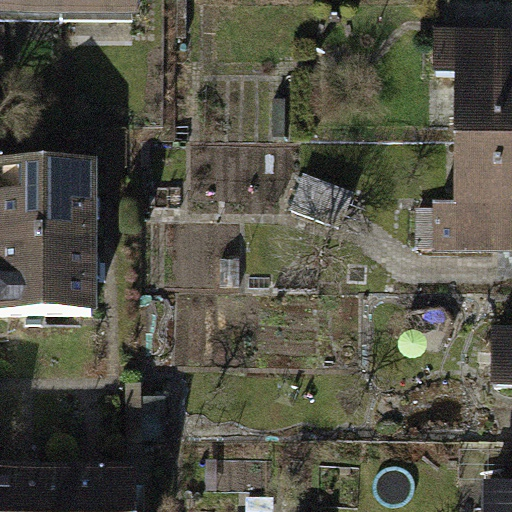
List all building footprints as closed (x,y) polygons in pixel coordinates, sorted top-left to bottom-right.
[(0,0),(0,20),(68,19),(67,0),(0,0)] [(142,18),(141,0),(67,0),(68,19),(142,18)] [(456,141),(511,141),(511,31),(434,31),(434,76),(456,76),(456,141)] [(511,141),(456,141),(456,203),(434,203),(433,249),(511,249),(511,141)] [(0,238),(97,238),(97,164),(0,163),(0,238)] [(353,197),(304,180),(294,208),(343,225),(353,197)] [(0,312),(97,312),(97,238),(0,238),(0,312)] [(511,332),(493,333),(494,394),(511,394),(511,332)] [(0,511),(56,511),(56,469),(0,469),(0,511)] [(132,511),(132,469),(56,469),(56,511),(132,511)] [(511,511),(511,485),(479,486),(479,511),(511,511)]
